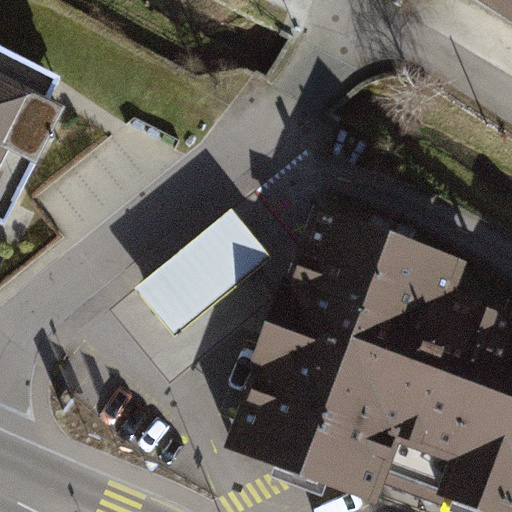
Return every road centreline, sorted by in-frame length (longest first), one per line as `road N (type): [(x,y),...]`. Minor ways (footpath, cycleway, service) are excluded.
road 1 (residential): [(329,30),(246,138),(47,292),(0,362)]
road 2 (residential): [(511,105),(425,54),(329,30)]
